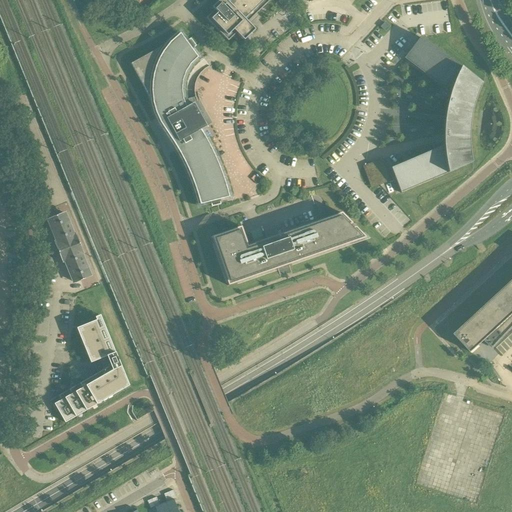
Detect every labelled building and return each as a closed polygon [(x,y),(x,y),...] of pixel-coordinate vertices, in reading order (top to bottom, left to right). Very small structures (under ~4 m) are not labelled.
[(224,0),(224,1),(223,0),(219,0),(212,8),(214,11),(206,19),(228,41),(236,33),(244,41),(255,30),(247,22),(270,0),(224,0)] [(385,31),(389,27),(385,23),(381,27),(385,31)] [(220,205),(219,200),(229,198),(223,177),(219,167),(210,148),(201,130),(207,127),(194,103),(186,108),(185,104),(182,98),(182,94),(181,91),(181,87),(182,83),(183,79),(184,76),(185,72),(187,70),(189,67),(191,65),(195,60),(198,58),(191,50),(195,47),(190,39),(186,42),(180,34),(170,42),(131,64),(153,103),(155,113),(160,123),(174,144),(179,153),(188,170),(194,187),(200,205),(210,202),(211,207),(220,205)] [(469,135),(466,136),(466,127),(468,117),(469,108),(472,110),(475,101),(478,92),(481,84),(420,37),(404,58),(452,95),(450,102),(448,109),(447,116),(446,123),(446,130),(446,138),(446,145),(390,168),(401,193),(472,163),(470,153),(469,144),(469,135)] [(254,63),(261,55),(253,48),(246,55),(254,63)] [(363,167),(371,189),(391,182),(382,160),(363,167)] [(62,178),(57,179),(77,228),(82,226),(62,178)] [(247,246),(246,242),(241,227),(227,232),(211,237),(212,240),(228,286),(366,238),(355,227),(352,228),(349,225),(352,224),(341,213),(328,218),(247,246)] [(74,235),(65,214),(54,219),(48,221),(57,242),(56,243),(60,252),(63,262),(65,261),(73,282),(90,275),(82,254),(74,235)] [(511,283),(455,335),(472,354),(480,347),(478,345),(484,340),(486,343),(488,341),(493,347),(511,326),(511,283)] [(101,319),(77,329),(90,363),(102,359),(109,372),(54,404),(65,423),(128,386),(101,319)] [(164,494),(167,501),(176,498),(173,490),(164,494)] [(147,501),(150,508),(159,505),(156,497),(147,501)] [(173,500),(155,507),(156,508),(158,511),(166,511),(177,508),(176,507),(175,505),(174,505),(174,504),(173,503),(173,500)]
